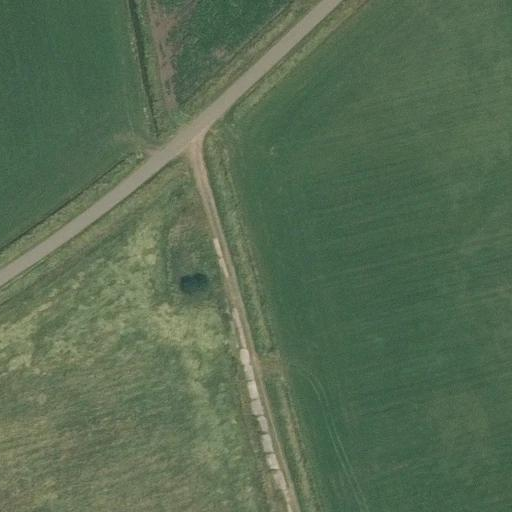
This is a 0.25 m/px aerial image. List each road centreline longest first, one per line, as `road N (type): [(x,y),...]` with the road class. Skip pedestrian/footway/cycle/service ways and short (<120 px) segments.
road 1 (unclassified): [(0,279),(124,189),(332,0)]
road 2 (track): [(191,130),(295,511)]
